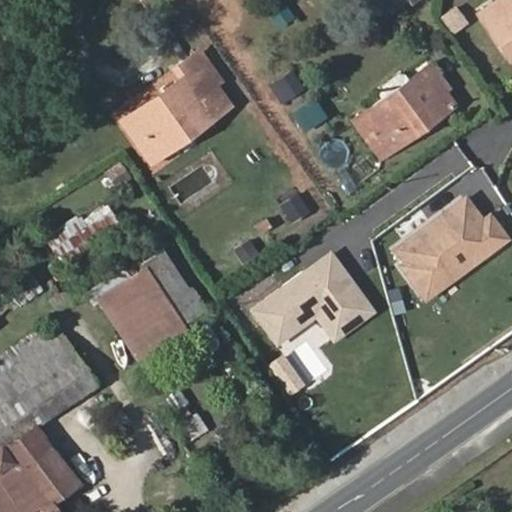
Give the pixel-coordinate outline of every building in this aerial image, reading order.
[(405,0),(358,0),(373,22),(406,0),(405,0)] [(511,55),(511,0),(495,0),(476,13),(506,59),(511,55)] [(296,16),(287,1),(270,13),(279,27),(296,16)] [(170,67),(176,77),(119,118),(148,161),(229,103),(215,83),(219,79),(197,48),(170,67)] [(383,105),(378,99),(352,118),(380,156),(452,102),(441,88),(435,93),(427,82),(434,77),(438,75),(428,62),(405,79),(410,86),(383,105)] [(441,88),(434,77),(427,82),(435,93),(441,88)] [(405,79),(378,99),(383,105),(410,86),(405,79)] [(511,233),(473,181),(384,247),(424,300),(511,235),(511,233)] [(106,195),(42,237),(57,261),(121,218),(106,195)] [(334,242),(245,301),(274,344),(318,314),(334,338),(378,308),(334,242)] [(144,260),(147,263),(96,296),(137,361),(190,328),(187,323),(205,310),(165,248),(144,260)] [(45,324),(2,353),(11,367),(56,339),(45,324)] [(56,339),(11,367),(0,374),(0,509),(2,511),(45,511),(41,504),(37,506),(0,454),(0,444),(35,422),(94,384),(61,335),(56,339)] [(41,504),(75,480),(35,422),(0,444),(0,454),(37,506),(41,504)]
